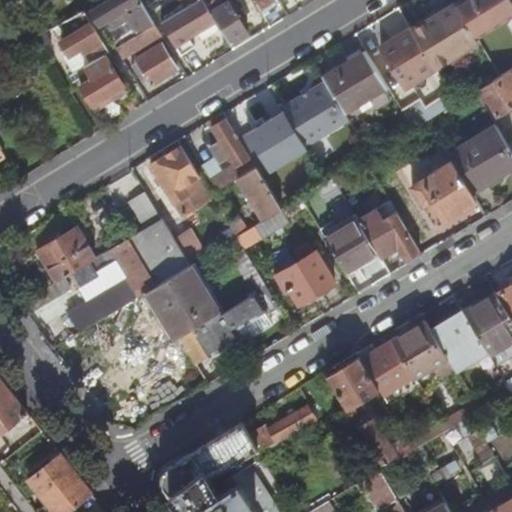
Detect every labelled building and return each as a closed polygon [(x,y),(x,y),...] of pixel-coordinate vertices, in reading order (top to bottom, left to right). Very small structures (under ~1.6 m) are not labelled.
[(112,0),(94,12),(101,25),(111,19),(116,26),(131,18),(138,30),(118,41),(118,48),(157,25),(150,13),(144,3),(142,0),(140,2),(138,0),(112,0)] [(148,0),(144,3),(150,13),(156,9),(150,0),(148,0)] [(199,0),(188,7),(164,22),(185,58),(199,51),(193,41),(220,24),(205,0),(199,0)] [(205,0),(220,24),(235,49),(244,44),(241,39),(249,34),(240,20),(243,18),(232,0),(229,0),(223,4),(220,0),(205,0)] [(458,7),(476,38),(503,21),(511,35),(511,1),(511,0),(463,0),(456,4),(458,7)] [(455,3),(429,19),(431,23),(458,7),(456,4),(455,3)] [(412,29),(435,68),(457,55),(454,51),(476,38),(458,7),(431,23),(429,19),(412,29)] [(68,32),(61,36),(72,55),(84,48),(93,63),(106,55),(111,52),(86,10),(62,24),(68,32)] [(381,47),(406,88),(436,70),(435,68),(412,29),(381,47)] [(40,37),(54,61),(62,57),(52,39),(49,41),(45,34),(40,37)] [(476,38),(454,51),(457,55),(479,41),(476,38)] [(137,59),(152,84),(177,68),(162,44),(137,59)] [(327,82),(346,113),(389,86),(368,51),(325,78),(327,82)] [(86,67),(89,73),(82,77),(85,83),(82,86),(92,103),(124,84),(106,55),(93,63),(86,67)] [(476,92),(483,102),(488,99),(498,116),(511,107),(511,84),(501,91),(494,81),(476,92)] [(327,82),(284,107),(303,139),(307,146),(350,120),(346,113),(327,82)] [(451,95),(426,109),(421,101),(404,112),(414,129),(429,120),(456,104),(451,95)] [(210,179),(217,191),(237,179),(255,168),(220,110),(207,118),(219,138),(210,143),(221,160),(229,155),(235,164),(220,173),(210,179)] [(511,150),(496,125),(450,153),(454,161),(472,191),(511,166),(511,150)] [(180,143),(149,162),(166,189),(174,203),(203,186),(195,174),(198,173),(180,143)] [(203,168),(210,179),(220,173),(214,162),(212,159),(202,165),(203,168)] [(454,161),(422,180),(422,182),(414,187),(424,205),(434,199),(445,218),(477,199),(472,191),(454,161)] [(237,179),(263,221),(282,210),(257,167),(255,168),(237,179)] [(132,202),(146,226),(161,216),(147,193),(132,202)] [(263,221),(247,231),(251,239),(260,233),(264,239),(290,223),(287,218),(301,209),(297,201),(282,210),(263,221)] [(392,202),(359,222),(379,255),(381,257),(399,247),(409,263),(424,255),(392,202)] [(146,226),(97,256),(72,272),(81,286),(101,275),(99,271),(117,260),(127,277),(70,312),(82,332),(148,292),(191,265),(176,240),(161,216),(146,226)] [(325,236),(348,274),(379,255),(359,222),(357,217),(325,236)] [(79,226),(40,249),(59,280),(61,279),(72,272),(97,256),(79,226)] [(191,231),(176,240),(191,265),(193,264),(206,256),(191,231)] [(225,244),(232,254),(243,247),(236,237),(225,244)] [(295,252),(300,261),(313,253),(308,244),(295,252)] [(300,261),(277,275),(288,292),(291,289),(300,304),(336,283),(316,251),(313,253),(300,261)] [(148,292),(176,339),(180,336),(221,312),(193,264),(191,265),(148,292)] [(37,294),(46,305),(68,291),(61,279),(59,280),(37,294)] [(180,336),(185,344),(197,364),(241,337),(237,329),(234,324),(241,320),(244,324),(267,310),(270,311),(279,305),(266,284),(247,295),(248,298),(222,313),(221,311),(221,312),(180,336)] [(511,284),(499,292),(511,314),(511,284)] [(467,311),(490,350),(491,352),(511,339),(511,314),(499,292),(467,311)] [(20,304),(29,315),(46,305),(37,294),(20,304)] [(435,331),(450,357),(458,370),(490,350),(467,311),(435,331)] [(398,343),(406,357),(416,374),(417,376),(450,357),(435,331),(428,319),(412,330),(414,333),(398,343)] [(234,324),(237,329),(244,324),(241,320),(234,324)] [(41,330),(55,348),(72,338),(64,327),(57,331),(52,323),(41,330)] [(64,327),(72,338),(76,336),(69,324),(64,327)] [(176,339),(142,360),(150,373),(152,376),(174,362),(169,353),(182,345),(185,344),(180,336),(176,339)] [(361,356),(381,387),(388,400),(403,391),(399,385),(416,374),(406,357),(393,365),(389,358),(383,357),(374,343),(359,352),(361,356)] [(169,353),(174,362),(190,389),(204,381),(182,345),(169,353)] [(361,356),(329,375),(345,401),(346,403),(352,413),(357,410),(353,404),(381,387),(361,356)] [(136,363),(144,376),(150,373),(142,360),(136,363)] [(136,363),(112,378),(120,390),(144,376),(136,363)] [(312,381),(330,410),(345,401),(329,375),(327,377),(325,373),(312,381)] [(0,445),(5,451),(14,444),(5,431),(29,411),(0,374),(0,445)] [(416,374),(399,385),(403,391),(420,380),(417,376),(416,374)] [(511,386),(508,381),(476,400),(477,402),(481,410),(511,391),(511,386)] [(477,402),(444,422),(449,429),(458,424),(472,415),(481,410),(477,402)] [(309,406),(271,429),(268,424),(253,433),(264,450),(316,418),(309,406)] [(357,421),(385,468),(389,465),(416,449),(417,448),(412,439),(393,409),(387,413),(392,420),(386,424),(396,441),(392,444),(372,411),(357,421)] [(466,437),(453,445),(459,454),(472,447),(481,463),(496,454),(472,415),(458,424),(466,437)] [(246,420),(170,467),(166,486),(172,495),(206,468),(224,498),(200,511),(258,511),(247,492),(278,474),(265,452),(264,450),(253,433),(246,420)] [(444,421),(412,439),(417,448),(449,429),(444,422),(444,421)] [(33,479),(58,511),(68,511),(76,507),(94,493),(64,455),(33,479)] [(381,470),(398,498),(406,493),(389,465),(385,468),(381,470)] [(431,474),(437,484),(449,476),(444,466),(431,474)] [(206,468),(172,495),(186,511),(200,511),(224,498),(206,468)] [(363,480),(382,510),(399,500),(398,498),(381,470),(363,480)] [(76,507),(79,511),(93,511),(103,504),(94,493),(76,507)] [(445,496),(418,511),(430,511),(448,502),(445,496)] [(511,511),(511,497),(487,511),(511,511)] [(382,510),(382,511),(406,511),(399,500),(382,510)] [(309,511),(335,511),(329,501),(309,511)] [(430,511),(453,511),(448,502),(430,511)]
